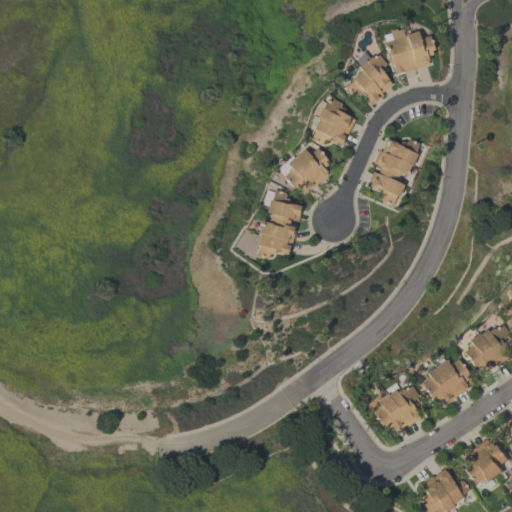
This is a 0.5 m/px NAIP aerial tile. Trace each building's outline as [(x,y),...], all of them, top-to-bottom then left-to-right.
[(393,73),(390,63),(389,64),(380,34),(387,32),(386,30),(393,28),(394,30),(399,28),(401,34),(414,30),(416,36),(418,36),(420,36),(427,34),(431,49),(428,50),(429,53),(424,54),(426,60),(425,60),(426,64),(400,72),(400,71),(393,73)] [(389,84),(379,93),(381,95),(369,104),(360,93),(358,94),(356,91),(351,95),(350,94),(349,95),(342,86),(351,79),(349,77),(358,69),(355,65),(362,59),(363,60),(367,56),(371,56),(375,53),(384,64),(381,66),(384,70),(381,73),(389,84)] [(353,119),(339,145),(331,141),(332,140),(326,137),(323,141),(320,140),(318,144),(307,139),(312,128),(311,127),(316,117),(314,116),(318,107),(319,107),(322,102),(325,101),(328,97),(339,103),(338,106),(343,109),(341,112),(353,119)] [(417,143),(413,153),(415,154),(405,175),(399,173),(395,181),(402,184),(396,196),(394,195),(389,206),(378,201),(380,196),(376,194),(378,191),(364,184),(371,171),(379,175),(380,173),(376,172),(378,167),(374,165),(370,163),(376,150),(379,151),(385,138),(394,142),(394,143),(399,145),(399,146),(401,147),(404,140),(406,140),(407,138),(417,143)] [(301,148),(306,154),(314,147),(324,159),(322,161),(324,164),(321,167),(324,171),(323,172),(325,175),(307,189),(306,187),(302,190),(299,186),(293,191),(280,175),(285,171),(285,169),(287,167),(283,163),(301,148)] [(253,255),(256,244),(255,244),(258,232),(256,232),(259,220),(267,222),(269,213),(263,212),(267,199),(268,199),(271,189),(282,192),(282,194),(283,194),(281,202),(283,203),(285,202),(289,204),(290,203),(297,205),(297,206),(299,207),(295,220),(284,217),(283,219),(287,220),(286,225),(291,226),(291,227),(293,228),(286,255),(276,252),(276,251),(272,250),(271,254),(267,253),(266,256),(265,256),(264,258),(253,255)] [(511,310),(502,317),(511,332),(511,310)] [(510,357),(497,366),(495,364),(484,371),(482,368),(481,369),(479,366),(476,369),(473,365),(471,367),(460,351),(466,347),(466,346),(469,344),(465,339),(475,333),(476,334),(483,329),(484,331),(489,328),(493,328),(500,324),(507,335),(503,338),(506,344),(502,347),(505,351),(506,350),(510,357)] [(465,388),(443,404),(438,397),(431,402),(419,384),(423,381),(424,379),(427,377),(424,372),(443,359),(446,363),(447,362),(449,363),(455,359),(466,374),(464,375),(466,379),(462,382),(464,384),(463,385),(465,388)] [(418,418),(405,427),(403,424),(393,432),(388,426),(384,429),(382,426),(380,427),(369,412),(374,408),(374,407),(377,405),(374,400),(384,393),(385,394),(386,394),(383,390),(393,383),(397,389),(398,388),(402,389),(408,385),(416,396),(411,399),(414,404),(410,407),(418,418)] [(511,421),(502,427),(511,445),(511,421)] [(484,483),(481,479),(478,481),(477,480),(471,484),(461,469),(463,467),(461,464),(465,461),(463,458),(464,457),(462,454),(484,439),(486,442),(487,441),(489,445),(493,442),(495,445),(498,443),(508,459),(499,465),(503,471),(484,483)] [(416,484),(430,475),(431,477),(442,469),(450,480),(453,478),(456,482),(460,479),(467,489),(460,495),(461,496),(460,504),(453,509),(451,506),(444,511),(442,509),(438,511),(423,511),(419,506),(424,502),(421,497),(425,494),(422,490),(421,491),(416,484)]
